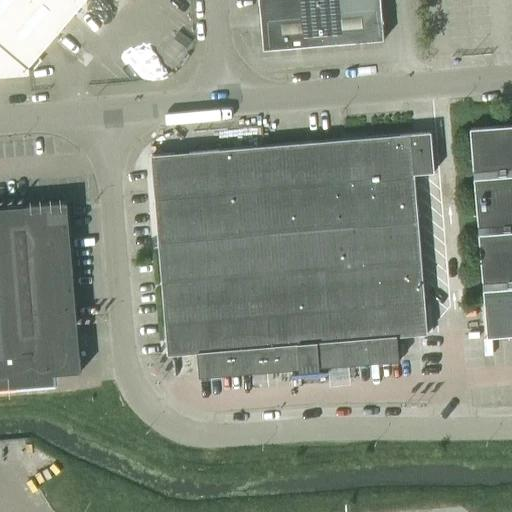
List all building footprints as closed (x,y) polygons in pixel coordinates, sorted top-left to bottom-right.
[(86,0),(0,0),(0,75),(30,73),(30,67),(31,66),(39,56),(86,0)] [(321,0),(294,0),(261,3),(263,25),(265,50),(293,47),(325,45),(321,0)] [(381,0),(321,0),(325,45),(385,40),(383,18),(381,0)] [(489,335),(511,332),(511,124),(471,127),(489,335)] [(200,351),(202,375),(302,367),(400,359),(398,334),(428,333),(414,173),(434,171),(430,130),(179,151),(152,153),(169,353),(200,351)] [(0,377),(83,371),(69,202),(0,206),(0,377)]
